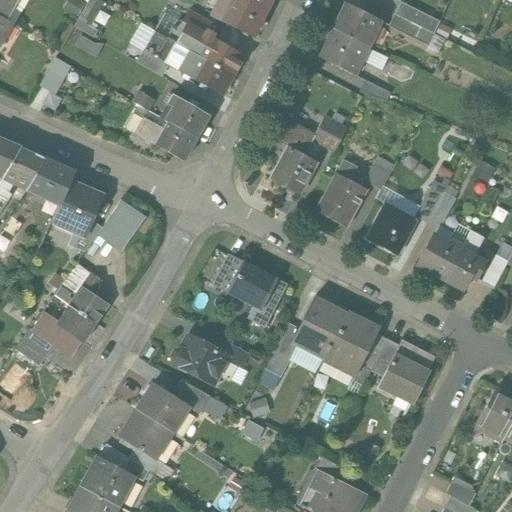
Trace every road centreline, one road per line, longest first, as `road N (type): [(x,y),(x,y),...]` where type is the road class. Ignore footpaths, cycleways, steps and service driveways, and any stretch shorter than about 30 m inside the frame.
road 1 (residential): [(480,341),(204,201)]
road 2 (residential): [(204,201),(45,463)]
road 3 (residential): [(303,0),(204,201)]
road 4 (residential): [(204,201),(0,115)]
road 5 (residential): [(480,341),(391,511)]
